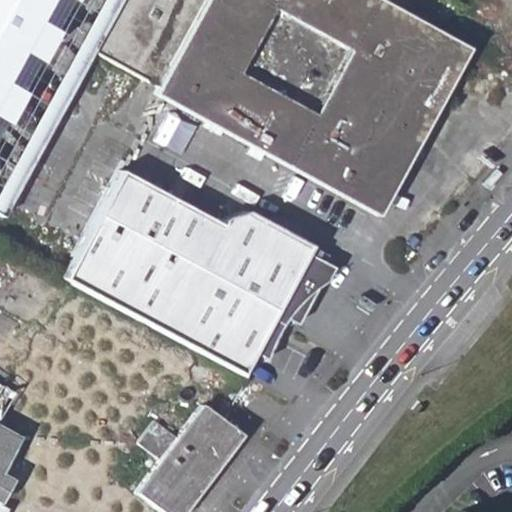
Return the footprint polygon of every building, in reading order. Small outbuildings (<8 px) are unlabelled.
[(460,42),(382,0),(361,0),(454,52),(460,42)] [(115,167),(56,274),(235,372),(247,350),(262,358),(280,317),(290,322),(310,286),(323,276),(329,265),(301,248),(304,245),(240,209),(217,216),(214,221),(115,167)] [(497,175),(491,169),(477,183),(480,186),(484,189),(497,175)] [(0,491),(8,479),(0,474),(0,462),(14,437),(0,428),(0,400),(5,392),(0,389),(0,491)] [(131,493),(155,511),(173,511),(235,432),(198,404),(172,436),(149,420),(132,442),(154,460),(131,493)]
